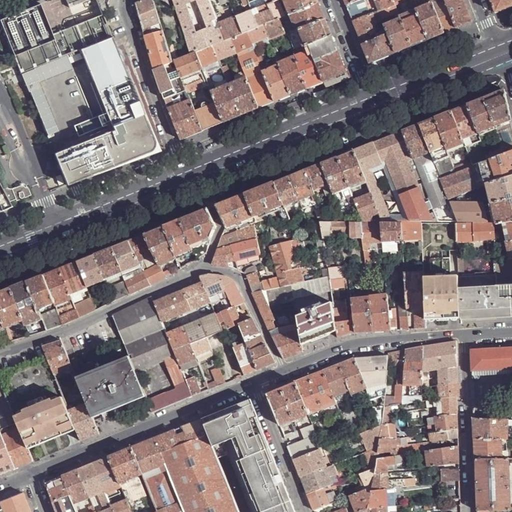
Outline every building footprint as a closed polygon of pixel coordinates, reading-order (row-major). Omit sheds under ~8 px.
[(49,0),(48,1),(0,19),(0,21),(47,136),(59,132),(38,80),(71,67),(66,53),(80,47),(82,50),(112,37),(103,14),(66,29),(64,24),(66,19),(75,16),(71,7),(89,0),(49,0)] [(146,0),(136,4),(143,31),(160,25),(152,0),(146,0)] [(209,0),(172,0),(191,55),(196,53),(213,47),(226,41),(219,24),(209,0)] [(258,0),(249,4),(252,11),(268,4),(266,0),(258,0)] [(280,19),(285,17),(284,14),(279,0),(278,0),(275,2),(271,3),(268,4),(275,21),(280,19)] [(319,3),(317,0),(284,0),(290,15),(319,3)] [(358,0),(346,5),(353,21),(370,14),(364,0),(358,0)] [(374,0),(379,10),(394,4),(394,2),(392,0),(374,0)] [(430,0),(432,3),(444,33),(448,32),(456,29),(444,1),(446,0),(430,0)] [(467,8),(463,0),(446,0),(444,1),(456,29),(461,27),(472,22),(467,8)] [(509,7),(511,5),(511,0),(490,0),(496,13),(509,7)] [(290,15),(296,31),(325,20),(319,3),(290,15)] [(436,37),(444,33),(432,3),(415,9),(428,40),(436,37)] [(275,21),(268,4),(252,11),(259,28),(263,26),(275,21)] [(378,11),(381,19),(394,13),(397,12),(394,4),(379,10),(378,11)] [(420,43),(428,40),(415,9),(399,16),(400,19),(412,46),(420,43)] [(259,28),(252,11),(236,17),(243,34),(247,33),(259,28)] [(353,21),(363,44),(377,38),(375,31),(373,24),(379,22),(382,21),(381,19),(378,11),(370,14),(353,21)] [(288,16),(287,16),(292,29),(284,31),(285,33),(286,35),(289,34),(296,31),(290,15),(288,16)] [(285,17),(280,19),(284,31),(292,29),(287,16),(285,17)] [(230,39),(243,34),(236,17),(219,24),(226,41),(230,39)] [(268,39),(268,41),(285,33),(284,31),(280,19),(275,21),(263,26),(268,39)] [(404,50),(412,46),(400,19),(384,25),(384,27),(387,34),(395,53),(404,50)] [(332,36),(325,20),(296,31),(289,34),(295,50),(299,49),(308,45),(332,36)] [(143,31),(145,37),(162,32),(160,25),(143,31)] [(247,33),(252,45),(268,39),(263,26),(259,28),(247,33)] [(375,31),(377,38),(387,34),(384,27),(375,31)] [(145,37),(155,70),(172,63),(162,32),(145,37)] [(230,39),(236,54),(253,47),(252,45),(247,33),(243,34),(230,39)] [(270,43),(271,46),(288,39),(286,35),(285,33),(268,41),(270,43)] [(363,44),(370,63),(395,53),(387,34),(377,38),(363,44)] [(338,51),(332,36),(308,45),(311,51),(314,60),(338,51)] [(67,149),(80,180),(120,164),(157,149),(112,37),(82,50),(111,124),(115,130),(94,139),(67,149)] [(213,47),(219,61),(236,54),(230,39),(226,41),(213,47)] [(253,47),(254,50),(270,43),(268,41),(268,39),(252,45),(253,47)] [(299,49),(301,54),(311,51),(308,45),(299,49)] [(196,53),(202,67),(219,61),(213,47),(196,53)] [(236,54),(238,59),(255,52),(254,50),(253,47),(236,54)] [(318,85),(323,82),(314,60),(311,51),(301,54),(297,56),(294,57),(307,89),(318,85)] [(347,73),(338,51),(314,60),(323,82),(338,76),(347,73)] [(269,105),(274,102),(263,72),(261,67),(259,63),(255,52),(238,59),(246,78),(258,109),(261,108),(269,105)] [(175,62),(182,79),(203,71),(202,67),(196,53),(191,55),(175,62)] [(301,91),(307,89),(294,57),(278,64),(278,66),(290,96),(301,91)] [(203,71),(204,75),(221,68),(219,61),(202,67),(203,71)] [(172,63),(155,70),(169,110),(174,108),(174,107),(171,100),(185,95),(188,94),(182,79),(175,62),(172,63)] [(263,72),(274,102),(285,98),(290,96),(278,66),(263,72)] [(222,69),(227,82),(232,80),(229,74),(230,73),(227,67),(222,69)] [(203,71),(182,79),(188,94),(200,89),(209,86),(204,75),(203,71)] [(252,111),(258,109),(246,78),(229,85),(241,116),(252,111)] [(216,103),(224,123),(235,118),(241,116),(229,85),(212,92),(216,103)] [(493,95),(483,98),(495,127),(498,126),(511,121),(504,90),(493,95)] [(212,128),(224,123),(216,103),(209,106),(204,94),(202,92),(199,92),(197,94),(197,97),(201,109),(195,111),(197,117),(198,119),(203,131),(203,132),(212,128)] [(169,110),(181,140),(194,135),(203,131),(198,119),(197,117),(195,111),(190,101),(188,94),(185,95),(171,100),(174,107),(174,108),(169,110)] [(473,102),(467,105),(478,134),(495,127),(483,98),(473,102)] [(478,134),(467,105),(457,109),(451,111),(462,140),(478,134)] [(442,115),(434,118),(445,146),(447,150),(464,144),(462,140),(451,111),(442,115)] [(445,146),(434,118),(425,121),(418,124),(429,152),(445,146)] [(498,126),(500,131),(511,126),(511,122),(511,121),(498,126)] [(111,124),(91,132),(94,139),(115,130),(111,124)] [(431,158),(429,152),(418,124),(409,128),(402,131),(409,150),(413,159),(421,178),(434,212),(438,222),(456,222),(449,203),(448,200),(440,180),(437,174),(433,163),(431,158)] [(390,136),(373,143),(381,161),(385,159),(404,152),(409,150),(402,131),(390,136)] [(481,141),(478,134),(462,140),(464,144),(465,148),(481,141)] [(486,153),(481,141),(465,148),(470,161),(473,167),(480,164),(489,161),(486,153)] [(511,151),(511,141),(502,145),(502,147),(505,154),(511,151)] [(381,161),(373,143),(364,146),(354,151),(362,171),(370,168),(381,164),(382,164),(381,161)] [(431,158),(433,163),(449,156),(448,152),(447,150),(445,146),(429,152),(431,158)] [(505,154),(502,147),(486,153),(489,161),(505,154)] [(80,180),(67,149),(54,155),(67,185),(78,181),(80,180)] [(404,152),(408,161),(413,159),(409,150),(404,152)] [(344,154),(337,157),(349,187),(359,183),(361,182),(365,181),(362,171),(354,151),(344,154)] [(511,176),(511,151),(505,154),(489,161),(480,164),(484,186),(487,185),(511,176)] [(408,161),(404,152),(385,159),(410,221),(432,222),(429,215),(416,180),(408,161)] [(349,187),(337,157),(327,161),(321,164),(329,182),(331,189),(333,193),(333,194),(341,190),(349,187)] [(401,215),(410,221),(385,159),(381,161),(382,164),(381,164),(383,169),(401,215)] [(408,161),(416,180),(421,178),(413,159),(408,161)] [(473,167),(470,161),(454,167),(456,174),(473,167)] [(312,167),(305,170),(312,188),(329,182),(321,164),(312,167)] [(383,169),(381,164),(370,168),(372,173),(383,169)] [(484,186),(480,164),(473,167),(456,174),(440,180),(448,200),(467,193),(484,186)] [(456,174),(454,167),(443,172),(437,174),(440,180),(456,174)] [(391,221),(389,214),(372,173),(370,168),(362,171),(365,181),(370,193),(378,213),(381,221),(391,221)] [(295,174),(288,177),(298,200),(314,194),(312,188),(305,170),(295,174)] [(511,176),(487,185),(491,204),(511,199),(511,176)] [(280,180),(274,182),(284,205),(284,206),(298,200),(288,177),(280,180)] [(260,188),(245,194),(255,217),(261,214),(268,212),(272,210),(278,208),(284,205),(274,182),(260,188)] [(331,189),(329,182),(312,188),(314,194),(315,195),(320,194),(324,192),(331,189)] [(491,204),(487,185),(484,186),(467,193),(469,203),(482,203),(482,204),(491,204)] [(7,188),(3,190),(9,202),(14,200),(15,199),(16,201),(31,195),(29,189),(27,188),(25,188),(23,186),(21,186),(13,189),(10,189),(7,188)] [(352,196),(349,187),(341,190),(344,196),(345,199),(352,196)] [(344,196),(341,190),(333,194),(336,199),(344,196)] [(378,213),(370,193),(354,200),(359,212),(362,220),(372,221),(372,215),(378,213)] [(448,200),(449,203),(469,203),(467,193),(448,200)] [(229,200),(216,206),(226,227),(226,228),(227,228),(235,225),(239,223),(242,222),(247,220),(255,217),(245,194),(229,200)] [(511,199),(491,204),(492,209),(495,224),(501,223),(504,223),(507,223),(511,221),(511,199)] [(482,204),(482,203),(469,203),(449,203),(456,222),(486,222),(484,210),(482,204)] [(217,227),(208,209),(195,215),(180,220),(191,246),(203,241),(206,240),(212,238),(217,227)] [(342,214),(342,215),(344,220),(362,220),(359,212),(354,213),(354,212),(342,214)] [(438,222),(434,212),(429,215),(432,222),(438,222)] [(257,222),(255,217),(247,220),(249,225),(257,222)] [(191,246),(180,220),(171,224),(164,227),(177,257),(193,250),(191,246)] [(321,221),(313,222),(316,249),(325,248),(323,239),(322,235),(321,221)] [(350,234),(350,222),(321,221),(322,235),(323,239),(326,238),(332,238),(332,235),(350,234)] [(279,222),(267,222),(268,232),(279,232),(279,222)] [(360,222),(350,222),(350,234),(350,237),(362,237),(360,222)] [(382,242),(380,223),(360,222),(362,237),(363,243),(368,242),(382,242)] [(402,241),(401,223),(380,223),(382,242),(402,241)] [(421,240),(421,223),(401,223),(402,241),(404,241),(417,240),(421,240)] [(494,224),(494,233),(503,232),(501,223),(495,224),(494,224)] [(504,223),(501,223),(503,232),(505,242),(506,242),(511,241),(507,226),(505,226),(504,223)] [(475,243),(474,224),(456,224),(457,243),(472,243),(475,243)] [(487,224),(474,224),(475,243),(477,242),(488,242),(489,246),(495,245),(494,233),(494,224),(487,224)] [(258,239),(255,226),(253,226),(238,232),(236,233),(239,244),(258,239)] [(177,257),(164,227),(153,231),(145,235),(154,255),(159,265),(159,266),(177,259),(177,257)] [(239,244),(236,233),(221,239),(217,249),(232,246),(239,245),(239,244)] [(350,237),(350,234),(332,235),(332,238),(326,238),(327,241),(332,241),(332,243),(337,243),(336,240),(343,240),(350,237)] [(136,238),(128,241),(139,262),(144,260),(154,255),(145,235),(136,238)] [(261,254),(258,239),(239,244),(239,245),(232,246),(235,260),(247,257),(261,254)] [(270,246),(283,286),(292,284),(296,283),(288,255),(300,252),(297,239),(283,242),(270,246)] [(139,262),(128,241),(118,245),(112,248),(122,271),(140,264),(139,262)] [(402,251),(402,241),(382,242),(383,252),(389,252),(395,251),(402,251)] [(232,246),(217,249),(212,265),(230,267),(228,262),(235,260),(232,246)] [(122,271),(112,248),(101,252),(95,255),(104,279),(122,271)] [(364,249),(365,262),(372,261),(371,248),(369,248),(366,249),(364,249)] [(104,279),(95,255),(84,259),(77,262),(87,287),(105,280),(104,279)] [(237,265),(237,267),(248,262),(247,257),(235,260),(237,265)] [(432,276),(423,277),(424,303),(425,315),(425,321),(460,319),(459,288),(458,277),(450,277),(449,258),(431,259),(432,276)] [(496,262),(502,286),(511,285),(511,258),(510,259),(502,261),(496,262)] [(144,260),(139,262),(140,264),(142,268),(144,272),(149,269),(144,260)] [(87,287),(77,262),(66,266),(60,269),(70,294),(87,287)] [(497,275),(475,276),(476,288),(502,286),(496,262),(497,275)] [(149,269),(144,272),(144,273),(150,285),(158,281),(165,277),(163,274),(159,266),(159,265),(149,269)] [(258,271),(256,266),(245,270),(245,275),(246,275),(247,276),(256,271),(258,271)] [(343,277),(341,267),(328,268),(329,276),(329,279),(343,277)] [(329,276),(328,268),(320,270),(322,277),(329,276)] [(70,294),(60,269),(50,273),(43,275),(55,303),(56,305),(72,299),(70,294)] [(139,269),(126,275),(127,277),(133,275),(135,278),(142,274),(139,269)] [(172,269),(163,274),(165,277),(174,273),(172,269)] [(265,290),(262,282),(260,282),(256,271),(247,276),(250,286),(252,293),(262,290),(265,290)] [(150,285),(144,273),(142,274),(135,278),(126,283),(129,289),(131,294),(140,289),(150,285)] [(207,275),(201,277),(203,282),(208,295),(225,288),(220,275),(210,274),(207,275)] [(423,277),(423,274),(404,275),(406,305),(407,310),(424,303),(423,277)] [(55,303),(43,275),(34,279),(27,282),(38,309),(55,303)] [(126,275),(124,276),(126,282),(126,283),(135,278),(133,275),(127,277),(126,275)] [(330,286),(329,279),(329,276),(322,277),(296,283),(292,284),(294,298),(331,291),(330,286)] [(476,288),(475,276),(458,277),(459,288),(476,288)] [(281,286),(277,277),(262,282),(265,290),(281,286)] [(344,285),(343,277),(329,279),(330,286),(344,285)] [(91,297),(92,299),(99,296),(98,292),(108,288),(105,280),(87,287),(91,297)] [(38,309),(27,282),(18,285),(11,288),(24,320),(26,326),(42,320),(41,315),(38,309)] [(126,283),(126,282),(108,289),(111,296),(129,289),(126,283)] [(183,290),(174,294),(178,305),(187,301),(191,310),(211,302),(210,300),(208,295),(203,282),(190,287),(183,290)] [(294,298),(292,284),(283,286),(281,286),(265,290),(262,290),(268,305),(294,300),(294,298)] [(511,285),(502,286),(510,316),(511,315),(511,285)] [(511,315),(510,316),(502,286),(476,288),(477,318),(511,316),(511,315)] [(24,320),(11,288),(0,293),(0,292),(0,315),(4,326),(5,328),(9,326),(24,320)] [(477,318),(476,288),(459,288),(460,319),(477,318)] [(131,294),(129,289),(111,296),(111,297),(113,302),(131,294)] [(268,305),(262,290),(252,293),(265,322),(273,321),(275,320),(268,305)] [(155,301),(155,302),(163,321),(182,314),(191,310),(187,301),(178,305),(174,294),(164,298),(155,301)] [(388,310),(387,295),(368,296),(372,332),(390,331),(388,310)] [(153,296),(111,315),(116,326),(125,348),(130,359),(135,372),(165,360),(176,355),(174,349),(168,333),(163,321),(155,302),(155,301),(153,296)] [(372,332),(368,296),(350,297),(353,319),(354,333),(372,332)] [(92,299),(91,297),(74,305),(79,318),(96,310),(92,299)] [(111,303),(109,298),(105,299),(106,301),(102,303),(103,306),(111,303)] [(219,312),(214,298),(210,300),(211,302),(216,314),(219,312)] [(333,302),(324,305),(326,316),(322,317),(329,334),(337,331),(335,321),(334,313),(333,302)] [(74,305),(74,303),(57,310),(63,324),(79,318),(74,305)] [(301,344),(329,334),(322,317),(326,316),(324,305),(317,308),(310,311),(297,316),(299,330),(301,344)] [(407,310),(406,305),(400,305),(399,307),(400,330),(408,330),(407,316),(407,311),(407,310)] [(219,312),(216,314),(222,330),(232,326),(238,324),(240,323),(234,308),(234,306),(233,306),(219,312)] [(396,330),(395,308),(391,309),(391,310),(388,310),(390,331),(396,330)] [(57,310),(57,309),(41,315),(42,320),(47,331),(54,328),(63,324),(57,310)] [(348,319),(347,311),(334,313),(335,321),(348,319)] [(222,330),(216,314),(184,327),(191,343),(206,337),(222,330)] [(425,321),(425,315),(414,316),(415,330),(426,329),(425,321)] [(262,334),(252,318),(246,320),(240,323),(238,324),(244,336),(246,341),(262,334)] [(354,333),(353,319),(348,319),(335,321),(337,331),(338,338),(350,333),(354,333)] [(278,335),(273,321),(265,322),(272,337),(278,335)] [(30,336),(42,332),(39,323),(27,328),(30,336)] [(244,336),(238,324),(232,326),(235,336),(238,334),(240,338),(244,336)] [(9,326),(5,328),(10,341),(14,340),(9,326)] [(191,343),(184,327),(168,333),(174,349),(190,343),(191,343)] [(301,344),(299,330),(278,335),(272,337),(284,360),(302,352),(301,344)] [(277,362),(262,334),(246,341),(258,370),(277,362)] [(240,338),(231,341),(233,346),(246,341),(244,336),(240,338)] [(211,349),(206,337),(191,343),(190,343),(195,356),(211,349)] [(72,367),(61,340),(44,346),(55,374),(72,367)] [(258,370),(246,341),(233,346),(246,375),(258,370)] [(458,366),(457,341),(424,346),(424,371),(428,370),(430,370),(439,369),(439,368),(458,366)] [(43,343),(0,357),(0,380),(20,430),(27,445),(76,426),(70,411),(68,405),(63,393),(62,390),(55,374),(44,346),(43,343)] [(190,343),(174,349),(176,355),(180,365),(196,358),(195,356),(190,343)] [(424,346),(405,350),(405,384),(411,384),(423,384),(424,379),(424,374),(424,371),(424,346)] [(78,380),(130,359),(125,348),(73,369),(75,374),(78,380)] [(511,348),(472,350),(472,370),(511,368),(511,348)] [(214,355),(211,349),(195,356),(196,358),(198,362),(214,355)] [(388,353),(388,356),(387,370),(398,367),(397,385),(405,384),(405,350),(388,353)] [(180,365),(176,355),(165,360),(171,373),(182,369),(180,365)] [(387,370),(388,356),(354,358),(367,388),(376,385),(386,382),(387,370)] [(354,358),(339,364),(350,390),(351,394),(367,388),(354,358)] [(135,372),(130,359),(78,380),(79,383),(83,393),(84,397),(86,399),(87,404),(92,416),(145,394),(135,372)] [(350,390),(339,364),(323,371),(334,396),(350,390)] [(226,383),(219,366),(215,368),(212,370),(217,380),(219,386),(226,383)] [(439,368),(439,369),(439,386),(458,383),(458,366),(439,368)] [(186,379),(182,369),(171,373),(169,374),(173,385),(187,380),(186,379)] [(334,396),(323,371),(309,376),(295,382),(309,415),(323,409),(337,404),(334,396)] [(79,383),(78,380),(75,374),(70,375),(74,385),(79,383)] [(202,393),(194,376),(186,379),(187,380),(193,396),(202,393)] [(20,430),(0,380),(0,428),(3,436),(20,430)] [(193,396),(187,380),(173,385),(176,389),(148,401),(152,413),(193,396)] [(219,386),(217,380),(208,384),(208,386),(210,390),(219,386)] [(309,415),(295,382),(267,393),(280,426),(309,415)] [(385,394),(386,382),(376,385),(367,388),(369,394),(371,400),(385,394)] [(83,393),(79,383),(74,385),(73,385),(74,388),(77,395),(83,393)] [(459,383),(458,383),(439,386),(440,395),(441,398),(457,396),(457,397),(460,396),(459,383)] [(396,385),(395,396),(404,396),(404,395),(405,384),(397,385),(396,385)] [(423,387),(423,384),(411,384),(411,396),(412,402),(423,400),(423,387)] [(367,388),(351,394),(354,400),(369,394),(367,388)] [(93,418),(146,397),(145,394),(92,416),(93,418)] [(457,397),(457,396),(441,398),(438,398),(434,399),(435,417),(456,414),(457,414),(458,414),(457,397)] [(202,419),(238,511),(296,511),(251,399),(211,416),(202,419)] [(79,400),(68,405),(70,411),(83,405),(79,400)] [(93,418),(92,416),(87,404),(83,405),(70,411),(76,426),(78,430),(83,441),(100,434),(93,418)] [(393,422),(393,404),(384,406),(384,409),(382,423),(393,422)] [(323,409),(309,415),(312,422),(326,416),(323,409)] [(382,423),(384,409),(374,411),(379,425),(382,424),(382,423)] [(458,429),(457,414),(456,414),(435,417),(433,417),(434,419),(437,419),(437,424),(430,425),(429,425),(430,432),(440,431),(458,429)] [(431,417),(429,418),(430,425),(437,424),(437,419),(434,419),(433,417),(431,417)] [(508,439),(508,419),(503,419),(474,418),(475,438),(502,439),(508,439)] [(238,511),(202,419),(155,438),(185,511),(238,511)] [(398,439),(396,422),(393,422),(382,423),(382,424),(380,440),(398,439)] [(380,440),(382,424),(379,425),(360,433),(368,452),(379,448),(380,440)] [(302,441),(289,446),(294,460),(319,449),(322,448),(321,444),(317,435),(313,425),(298,431),(302,441)] [(27,445),(29,449),(57,438),(71,433),(78,430),(76,426),(27,445)] [(458,429),(440,431),(441,438),(459,437),(458,429)] [(27,445),(20,430),(3,436),(3,437),(17,468),(34,461),(29,449),(27,445)] [(431,440),(441,438),(440,431),(430,432),(431,440)] [(350,437),(348,433),(334,439),(336,443),(350,437)] [(17,468),(3,437),(0,438),(0,473),(0,474),(17,468)] [(185,511),(155,438),(132,448),(143,475),(158,511),(185,511)] [(401,447),(401,438),(398,439),(380,440),(379,448),(378,453),(383,453),(391,453),(391,456),(401,455),(401,447)] [(503,459),(502,439),(475,438),(475,459),(503,459)] [(336,443),(334,439),(321,444),(322,448),(336,443)] [(432,450),(431,443),(428,444),(427,443),(401,447),(401,455),(405,455),(422,452),(427,451),(432,450)] [(460,463),(459,446),(454,447),(432,450),(427,451),(428,466),(460,463)] [(143,475),(132,448),(109,457),(120,484),(139,476),(143,475)] [(327,467),(319,449),(294,460),(301,477),(327,467)] [(405,459),(405,455),(401,455),(383,458),(377,459),(376,467),(375,473),(388,473),(388,464),(405,462),(405,459)] [(120,484),(109,457),(94,463),(105,491),(121,485),(120,484)] [(511,506),(509,459),(503,459),(475,459),(478,510),(496,510),(511,510),(511,506)] [(94,463),(78,470),(90,498),(99,494),(105,491),(94,463)] [(338,482),(332,466),(327,467),(333,484),(338,482)] [(333,484),(327,467),(301,477),(308,494),(324,488),(333,484)] [(376,467),(364,472),(368,486),(373,484),(375,473),(376,467)] [(461,480),(460,469),(450,469),(448,468),(442,468),(442,480),(461,480)] [(90,498),(78,470),(62,476),(71,496),(74,504),(90,498)] [(389,480),(388,473),(375,473),(373,484),(373,487),(372,490),(387,489),(389,488),(389,480)] [(71,496),(62,476),(46,483),(53,502),(71,496)] [(147,497),(139,476),(120,484),(121,485),(123,490),(125,494),(127,500),(129,504),(134,502),(140,500),(144,498),(147,497)] [(416,485),(415,477),(405,479),(406,486),(416,485)] [(405,479),(389,480),(389,488),(394,488),(395,488),(397,487),(401,487),(406,486),(405,479)] [(330,503),(324,488),(308,494),(311,500),(314,510),(330,503)] [(395,492),(395,488),(394,488),(389,488),(387,489),(388,506),(396,505),(396,498),(395,492)] [(367,489),(350,496),(357,509),(358,511),(367,508),(371,492),(368,492),(367,489)] [(388,506),(387,489),(372,490),(371,492),(367,508),(388,506)] [(107,495),(105,491),(99,494),(105,511),(112,508),(111,506),(110,502),(107,495)] [(29,511),(22,492),(0,501),(0,504),(1,506),(3,511),(29,511)] [(71,496),(53,502),(56,511),(77,511),(76,509),(74,504),(71,496)] [(329,511),(343,506),(341,499),(330,503),(314,510),(314,511),(329,511)] [(129,504),(127,500),(111,506),(112,508),(113,511),(131,511),(131,510),(129,504)]
